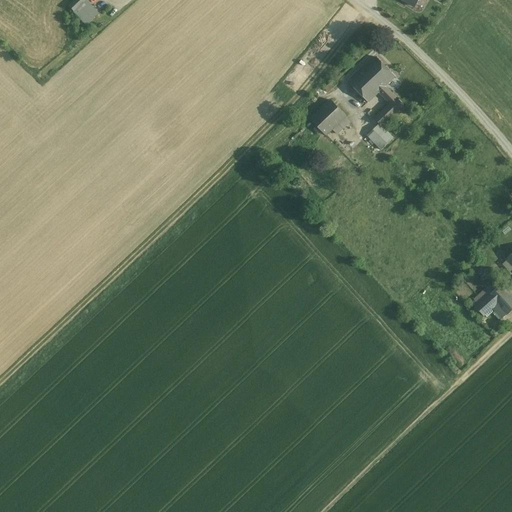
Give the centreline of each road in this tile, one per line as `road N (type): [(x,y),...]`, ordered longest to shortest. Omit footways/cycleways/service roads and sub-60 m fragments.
road 1 (track): [(325,511),(511,332)]
road 2 (residential): [(354,0),(415,49),(511,152)]
